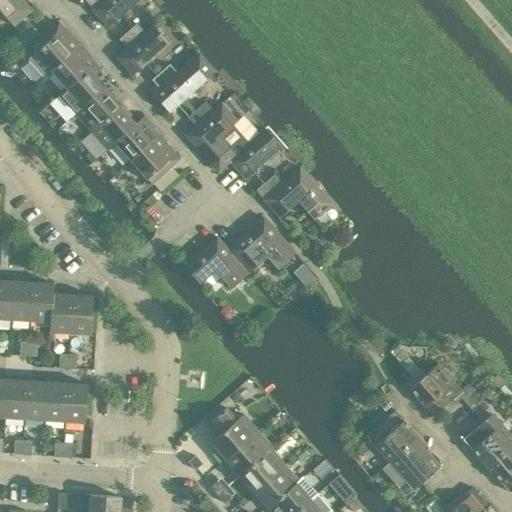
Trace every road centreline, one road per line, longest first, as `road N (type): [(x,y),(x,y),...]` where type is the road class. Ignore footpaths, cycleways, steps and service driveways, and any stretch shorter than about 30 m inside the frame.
road 1 (residential): [(114,279),(217,190),(60,3),(39,0)]
road 2 (residential): [(114,279),(167,339),(157,481)]
road 3 (residential): [(0,150),(114,279)]
road 4 (residential): [(503,511),(398,392)]
road 5 (residential): [(157,481),(0,470)]
